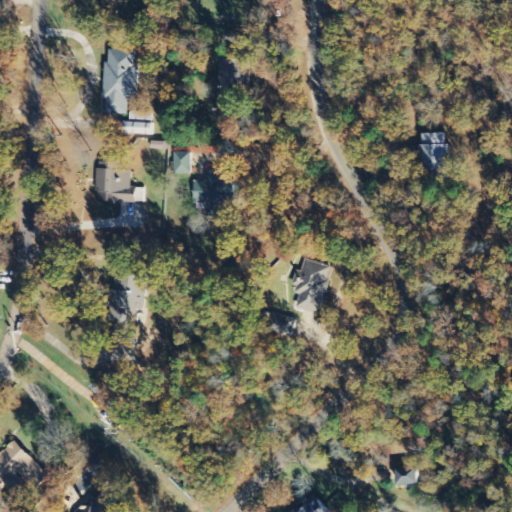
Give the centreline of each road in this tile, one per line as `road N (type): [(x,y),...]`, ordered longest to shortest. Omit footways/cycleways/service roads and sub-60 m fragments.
road 1 (residential): [(229,511),(376,365),(402,320),(400,273),(339,157),(318,98),(317,0)]
road 2 (residential): [(40,0),(23,283),(0,365)]
